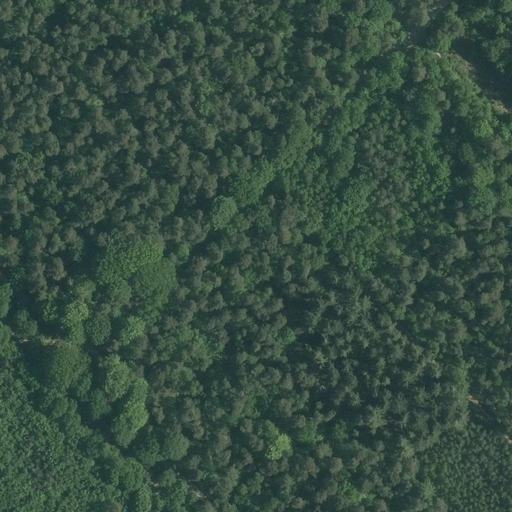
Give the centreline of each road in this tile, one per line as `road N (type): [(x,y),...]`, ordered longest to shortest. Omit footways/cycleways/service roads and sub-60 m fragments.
road 1 (track): [(256,0),(228,43),(218,87),(229,142),(511,438)]
road 2 (unclassified): [(51,373),(443,0)]
road 3 (tertiary): [(185,511),(51,373)]
